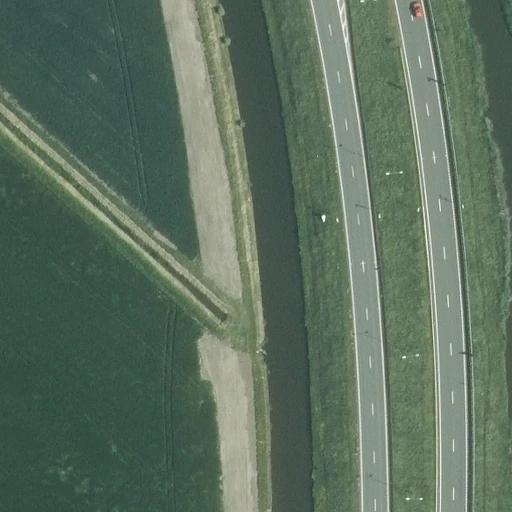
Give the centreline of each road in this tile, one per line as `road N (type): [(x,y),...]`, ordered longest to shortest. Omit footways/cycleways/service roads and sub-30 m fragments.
road 1 (trunk): [(325,0),(362,264),(375,511)]
road 2 (trunk): [(451,511),(454,405),(441,226),(408,0)]
